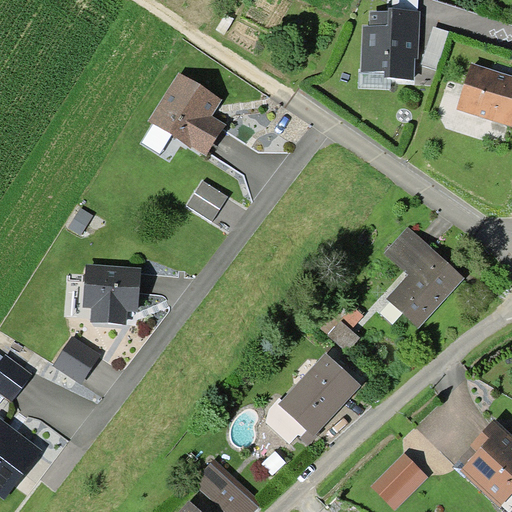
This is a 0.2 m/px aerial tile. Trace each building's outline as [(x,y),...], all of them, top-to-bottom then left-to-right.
[(415,0),(402,0),(403,9),(415,9),(415,0)] [(415,44),(416,14),(388,12),(388,15),(371,14),(371,29),(364,28),(362,72),(385,73),(385,79),(389,80),(409,81),(410,44),(415,44)] [(491,75),(471,69),(458,111),(511,128),(511,127),(511,81),(506,80),(505,83),(498,81),(490,78),(491,75)] [(388,88),(389,80),(385,79),(385,73),(362,72),(357,72),(357,87),(388,88)] [(206,104),(176,84),(156,114),(196,140),(208,122),(198,116),(202,110),(206,104)] [(415,274),(431,256),(409,237),(388,261),(401,273),(405,268),(413,275),(415,274)] [(462,284),(431,256),(415,274),(419,278),(392,308),(404,319),(418,332),(437,311),(462,284)] [(133,273),(86,271),(85,294),(96,295),(95,306),(94,322),(108,323),(108,325),(122,325),(122,313),(123,308),(137,309),(138,290),(132,290),(133,273)] [(96,295),(85,294),(84,306),(95,306),(96,295)] [(393,332),(404,319),(392,308),(380,321),(393,332)] [(353,313),(339,327),(349,337),(363,322),(353,313)] [(98,357),(72,341),(56,367),(81,383),(98,357)] [(31,374),(6,356),(0,364),(0,389),(12,399),(31,374)] [(326,367),(284,412),(304,431),(311,438),(332,415),(353,393),(326,367)] [(304,431),(284,412),(277,420),(297,438),(304,431)] [(0,487),(4,491),(17,474),(25,473),(24,465),(35,451),(14,435),(0,424),(0,487)] [(511,484),(511,436),(498,424),(480,442),(485,446),(468,464),(472,468),(502,496),(511,484)] [(316,442),(311,438),(304,431),(297,438),(309,449),(316,442)] [(468,473),(472,468),(468,464),(485,446),(480,442),(476,446),(459,464),(468,473)] [(190,487),(218,511),(250,511),(204,471),(190,487)]
